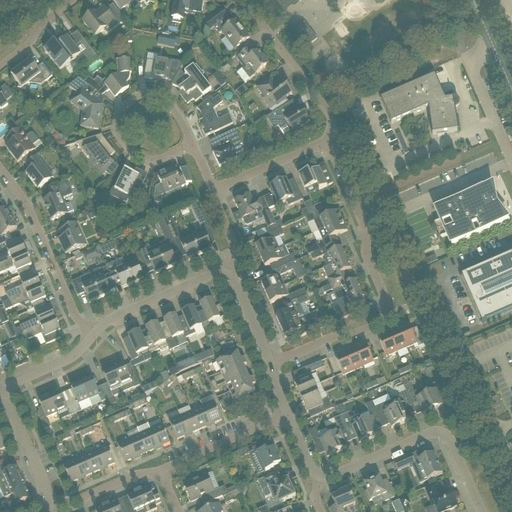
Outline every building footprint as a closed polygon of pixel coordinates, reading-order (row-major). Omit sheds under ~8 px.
[(154,5),(154,0),(112,0),(120,11),(135,1),(138,6),(143,2),(147,6),(150,4),(154,5)] [(174,0),(174,3),(172,19),(173,19),(182,21),(183,21),(185,14),(193,15),(193,13),(202,15),(203,5),(204,0),(174,0)] [(83,23),(89,31),(94,37),(103,30),(107,35),(125,21),(119,13),(113,5),(112,6),(114,7),(108,12),(104,7),(95,14),(97,16),(94,17),(91,14),(85,19),(86,21),(83,23)] [(156,22),(163,23),(164,16),(157,14),(156,22)] [(213,18),(205,24),(203,25),(209,32),(214,28),(218,25),(213,18)] [(234,50),(242,45),(249,38),(236,21),(231,24),(227,18),(218,25),(214,28),(218,34),(221,33),(234,50)] [(294,31),(306,48),(317,40),(304,23),(294,31)] [(45,49),(45,52),(50,58),(54,64),(55,64),(62,59),(66,65),(67,64),(80,55),(88,64),(97,57),(92,51),(86,43),(77,50),(67,37),(57,46),(54,42),(45,49)] [(249,80),(256,75),(262,71),(270,65),(263,56),(262,57),(257,52),(254,55),(249,49),(241,56),(236,59),(244,68),(241,70),(249,80)] [(178,74),(180,71),(184,63),(170,61),(170,63),(156,61),(157,56),(148,54),(144,79),(153,81),(154,78),(167,81),(169,71),(172,71),(178,74)] [(97,78),(94,82),(95,83),(107,92),(109,91),(114,97),(118,97),(117,94),(121,94),(129,88),(126,85),(126,84),(127,84),(127,83),(128,83),(128,82),(129,81),(129,80),(129,79),(130,79),(130,78),(130,77),(130,76),(130,75),(130,74),(131,74),(130,64),(129,59),(119,60),(120,73),(111,80),(109,77),(103,82),(97,78)] [(218,69),(224,64),(220,59),(214,64),(218,69)] [(52,77),(49,72),(43,64),(36,69),(30,61),(11,76),(18,85),(17,89),(25,90),(26,86),(34,80),(46,81),(52,77)] [(219,69),(224,76),(232,69),(227,63),(219,69)] [(180,71),(178,74),(172,86),(178,89),(180,93),(181,92),(184,95),(181,97),(187,105),(193,101),(195,103),(211,91),(200,77),(203,75),(196,67),(184,76),(180,71)] [(435,77),(381,101),(391,125),(428,109),(432,136),(458,132),(458,133),(459,133),(455,110),(456,110),(457,110),(457,109),(458,109),(458,108),(458,107),(459,107),(459,106),(459,105),(459,104),(459,103),(458,102),(458,101),(457,101),(456,100),(455,100),(454,100),(453,98),(452,98),(453,100),(445,101),(435,77)] [(88,86),(91,89),(95,83),(94,82),(88,78),(84,83),(88,86)] [(91,89),(88,86),(84,83),(79,79),(68,87),(77,94),(70,103),(83,113),(80,127),(98,131),(103,106),(92,98),(93,97),(91,95),(94,91),(91,89)] [(268,97),(276,108),(286,100),(285,98),(292,93),(282,81),(276,86),(270,79),(256,89),(265,100),(268,97)] [(50,83),(54,88),(58,85),(54,80),(50,83)] [(244,86),(236,92),(240,97),(248,91),(244,86)] [(211,98),(203,105),(195,111),(197,110),(202,115),(200,117),(202,121),(198,122),(201,128),(205,138),(214,133),(233,125),(229,116),(218,121),(213,110),(223,103),(218,97),(213,101),(211,98)] [(293,102),(284,107),(266,119),(274,130),(278,128),(285,139),(302,132),(300,128),(310,123),(303,112),(299,114),(296,110),(297,109),(293,102)] [(38,141),(33,134),(31,134),(26,138),(19,130),(7,139),(14,149),(9,152),(18,164),(32,153),(36,150),(32,145),(38,141)] [(242,146),(238,137),(235,130),(227,134),(218,139),(222,149),(213,153),(219,167),(237,159),(233,150),(242,146)] [(58,140),(55,142),(56,144),(59,141),(63,142),(64,139),(62,136),(58,136),(58,140)] [(92,139),(76,144),(87,159),(91,158),(104,175),(114,163),(110,158),(114,153),(108,145),(105,146),(102,136),(92,139)] [(272,147),(270,148),(265,146),(264,144),(261,145),(265,154),(273,150),(272,147)] [(252,156),(258,158),(261,151),(254,149),(252,156)] [(25,166),(30,171),(28,172),(30,175),(28,177),(38,190),(53,179),(41,163),(41,162),(37,157),(25,166)] [(193,183),(187,168),(180,171),(181,174),(176,177),(173,170),(158,176),(157,175),(157,176),(160,184),(159,186),(155,188),(155,189),(154,200),(165,195),(193,183)] [(113,189),(110,197),(126,204),(133,190),(138,193),(146,176),(140,173),(138,177),(125,170),(122,176),(120,175),(117,182),(119,182),(115,190),(113,189)] [(319,190),(324,188),(333,184),(329,174),(322,177),(320,171),(317,170),(309,174),(308,171),(298,175),(302,185),(304,190),(316,185),(319,190)] [(46,209),(51,222),(69,214),(73,212),(70,204),(66,206),(63,199),(72,195),(67,181),(57,187),(57,189),(56,189),(47,193),(50,200),(43,202),(44,205),(45,205),(47,208),(46,209)] [(271,185),(269,190),(271,194),(274,195),(275,198),(278,206),(286,203),(288,207),(302,201),(294,181),(293,181),(295,186),(289,189),(285,181),(278,184),(276,183),(271,185)] [(481,187),(482,188),(435,208),(440,221),(434,224),(440,239),(447,236),(451,247),(508,222),(509,224),(509,223),(481,187)] [(195,190),(190,193),(195,204),(200,201),(195,190)] [(249,196),(235,202),(243,219),(245,225),(247,226),(251,224),(249,219),(262,213),(263,215),(269,213),(268,210),(263,199),(258,201),(257,200),(252,202),(249,196)] [(269,196),(263,199),(268,210),(274,208),(269,196)] [(306,209),(306,210),(309,217),(315,214),(315,213),(310,202),(304,204),(306,209)] [(0,225),(11,219),(5,209),(0,211),(0,225)] [(413,220),(419,218),(416,210),(409,213),(413,220)] [(87,214),(89,221),(96,218),(93,211),(87,214)] [(318,232),(343,221),(338,211),(318,220),(315,214),(309,217),(304,218),(307,225),(314,222),(318,232)] [(192,239),(200,255),(211,250),(206,237),(212,235),(202,213),(195,216),(201,229),(199,230),(196,232),(198,236),(192,239)] [(268,228),(275,225),(269,213),(263,215),(268,228)] [(171,216),(163,219),(167,228),(175,225),(171,216)] [(0,246),(5,244),(12,241),(8,234),(17,228),(11,219),(0,225),(0,246)] [(168,245),(173,243),(173,242),(167,228),(163,219),(157,222),(166,242),(167,245),(168,245)] [(343,221),(318,232),(322,241),(316,244),(320,252),(333,246),(338,243),(335,237),(347,232),(343,221)] [(281,222),(275,225),(277,230),(281,229),(283,228),(281,222)] [(86,246),(77,224),(60,232),(65,243),(61,245),(65,255),(86,246)] [(268,228),(264,230),(267,235),(277,230),(275,225),(268,228)] [(260,258),(279,250),(274,240),(284,236),(281,229),(277,230),(267,235),(269,241),(256,247),(260,258)] [(188,260),(200,255),(192,239),(186,242),(183,237),(173,242),(173,243),(177,250),(182,248),(188,260)] [(0,256),(0,265),(28,254),(26,251),(25,251),(21,243),(18,244),(16,239),(12,241),(5,244),(7,249),(7,250),(8,253),(0,256)] [(109,253),(105,245),(98,248),(102,256),(109,253)] [(320,252),(313,254),(315,258),(316,260),(324,257),(325,260),(324,260),(327,267),(332,265),(346,259),(341,248),(335,251),(333,246),(320,252)] [(155,275),(166,270),(159,254),(156,247),(145,251),(139,253),(145,267),(151,265),(155,275)] [(278,262),(281,268),(295,262),(292,255),(289,257),(285,247),(279,250),(260,258),(265,268),(278,262)] [(96,249),(83,256),(86,263),(100,257),(96,249)] [(159,254),(166,270),(177,265),(169,249),(159,254)] [(133,285),(144,280),(139,270),(145,267),(139,253),(133,256),(136,263),(126,268),(133,285)] [(0,274),(15,268),(16,272),(17,272),(19,277),(31,272),(28,267),(31,266),(28,257),(29,257),(28,254),(0,265),(0,274)] [(511,255),(462,277),(462,278),(464,277),(472,296),(476,294),(480,302),(475,304),(484,322),(482,323),(482,324),(511,310),(511,255)] [(332,265),(327,267),(323,269),(327,279),(327,280),(330,286),(343,280),(341,274),(351,270),(346,259),(332,265)] [(106,268),(113,284),(119,282),(122,289),(133,285),(126,268),(122,260),(110,265),(110,266),(106,268)] [(275,278),(261,284),(266,295),(284,287),(280,276),(293,270),(290,264),(281,268),(272,272),(275,278)] [(108,287),(113,284),(106,268),(100,271),(98,270),(90,273),(90,275),(91,278),(93,282),(100,299),(111,294),(108,287)] [(309,268),(303,270),(306,277),(312,274),(309,268)] [(5,294),(9,301),(42,287),(41,284),(39,284),(36,276),(33,277),(31,272),(19,277),(21,282),(23,286),(5,294)] [(312,281),(314,278),(312,274),(306,277),(309,283),(312,281)] [(91,278),(90,275),(71,283),(77,297),(85,294),(89,304),(100,299),(93,282),(91,278)] [(330,286),(333,291),(337,302),(339,302),(361,292),(356,281),(346,286),(343,280),(330,286)] [(324,295),(333,291),(330,286),(322,290),(324,295)] [(44,290),(42,287),(9,301),(2,304),(6,312),(30,301),(34,310),(45,305),(43,300),(46,298),(42,290),(44,290)] [(270,305),(288,297),(284,287),(266,295),(270,305)] [(303,290),(290,296),(293,302),(306,297),(303,290)] [(342,312),(338,314),(341,320),(357,313),(355,308),(366,303),(361,292),(339,302),(342,310),(341,310),(342,312)] [(0,296),(0,298),(2,304),(9,301),(5,294),(0,296)] [(286,313),(276,317),(280,328),(298,320),(298,319),(304,317),(300,307),(309,302),(306,297),(293,302),(283,306),(286,313)] [(203,312),(196,315),(202,327),(203,331),(205,330),(214,326),(212,323),(220,319),(211,300),(200,305),(203,312)] [(20,327),(23,334),(23,335),(57,320),(55,317),(54,317),(50,309),(47,310),(45,305),(34,310),(36,315),(36,316),(37,319),(20,327)] [(180,326),(184,335),(185,339),(196,334),(194,330),(202,327),(193,308),(182,313),(186,324),(180,326)] [(176,338),(184,335),(180,326),(176,316),(164,321),(168,331),(162,334),(167,347),(168,348),(170,352),(180,347),(178,342),(176,338)] [(328,326),(326,322),(324,319),(318,322),(321,329),(328,326)] [(21,335),(24,343),(44,334),(45,338),(43,339),(46,346),(61,339),(58,332),(60,331),(57,323),(58,323),(57,320),(23,335),(23,334),(21,335)] [(298,332),(301,338),(318,331),(314,322),(302,327),(298,320),(280,328),(285,338),(298,332)] [(168,348),(167,347),(162,334),(158,324),(146,329),(150,339),(144,342),(148,351),(149,355),(160,350),(161,352),(168,348)] [(11,325),(6,327),(8,333),(14,331),(11,325)] [(410,329),(400,334),(406,349),(413,346),(414,349),(424,345),(420,337),(415,340),(410,329)] [(152,360),(149,355),(148,351),(144,342),(140,332),(128,337),(132,347),(127,350),(126,347),(125,348),(132,363),(142,358),(145,363),(152,360)] [(406,349),(400,334),(390,338),(396,353),(406,349)] [(386,357),(396,353),(390,338),(380,343),(386,357)] [(229,340),(219,345),(223,354),(225,353),(230,351),(233,350),(229,340)] [(15,351),(20,348),(17,341),(12,344),(15,351)] [(357,353),(363,368),(373,363),(367,348),(357,353)] [(0,372),(1,374),(4,373),(11,370),(5,356),(3,358),(0,351),(0,372)] [(195,363),(213,359),(211,352),(194,356),(195,363)] [(243,367),(247,366),(244,359),(240,360),(237,353),(216,363),(225,383),(246,374),(243,367)] [(353,372),(363,368),(357,353),(347,357),(353,372)] [(353,372),(347,357),(336,362),(343,376),(353,372)] [(321,362),(303,370),(306,376),(323,368),(321,362)] [(124,393),(134,389),(140,386),(134,374),(129,377),(124,366),(122,367),(121,365),(115,367),(116,369),(114,370),(121,386),(124,393)] [(186,365),(177,368),(179,373),(188,370),(186,365)] [(434,370),(432,365),(426,368),(424,369),(426,374),(434,370)] [(190,379),(203,373),(201,368),(188,374),(190,379)] [(107,384),(102,387),(107,400),(113,398),(124,393),(121,386),(114,370),(103,375),(107,384)] [(159,376),(163,385),(164,384),(169,379),(169,380),(169,379),(166,372),(159,376)] [(225,383),(230,394),(234,403),(255,394),(252,387),(255,385),(252,379),(249,380),(246,374),(225,383)] [(294,384),(298,394),(314,387),(310,377),(294,384)] [(172,384),(169,380),(169,379),(164,384),(167,388),(172,384)] [(92,380),(82,384),(89,400),(92,407),(102,403),(107,400),(102,387),(96,389),(92,380)] [(156,383),(149,386),(151,391),(158,389),(156,383)] [(426,395),(433,411),(443,407),(438,395),(442,393),(438,383),(428,387),(431,393),(426,395)] [(75,398),(70,400),(76,415),(81,412),(82,412),(79,405),(89,400),(82,384),(71,389),(75,398)] [(164,384),(163,385),(159,388),(162,392),(167,388),(164,384)] [(149,386),(143,388),(145,394),(151,391),(149,386)] [(298,394),(302,403),(319,396),(314,387),(298,394)] [(412,389),(406,392),(412,406),(418,403),(423,415),(433,411),(426,395),(423,389),(414,393),(412,389)] [(371,400),(377,397),(374,391),(368,394),(371,400)] [(394,409),(401,425),(411,421),(406,409),(412,406),(406,392),(399,395),(400,397),(391,401),(394,409)] [(76,415),(70,400),(64,403),(60,394),(58,395),(57,393),(51,396),(52,397),(49,398),(57,415),(57,414),(60,421),(76,415)] [(139,395),(136,397),(131,399),(133,405),(138,403),(141,401),(139,395)] [(319,396),(302,403),(307,413),(319,408),(322,414),(332,410),(331,406),(328,399),(321,402),(319,396)] [(38,416),(45,431),(51,428),(47,419),(57,415),(49,398),(39,403),(44,414),(38,416)] [(208,399),(200,402),(202,408),(210,426),(222,421),(218,412),(214,403),(210,404),(208,399)] [(375,409),(379,419),(385,416),(391,430),(401,425),(394,409),(391,401),(375,408),(375,409)] [(360,418),(369,439),(379,435),(373,421),(379,419),(375,409),(375,408),(372,402),(365,406),(368,413),(359,417),(360,418)] [(191,413),(199,431),(210,426),(202,408),(191,413)] [(84,420),(81,412),(76,415),(79,422),(84,420)] [(191,413),(180,417),(188,435),(199,431),(191,413)] [(346,414),(340,417),(346,432),(353,429),(359,444),(369,439),(360,418),(359,417),(359,416),(350,420),(347,414),(346,414)] [(177,440),(188,435),(180,417),(169,422),(177,440)] [(346,432),(340,417),(333,420),(336,425),(326,429),(326,430),(327,430),(330,438),(337,453),(347,449),(340,434),(346,432)] [(158,449),(150,431),(148,424),(137,429),(140,435),(147,453),(158,449)] [(150,431),(158,449),(170,444),(162,426),(150,431)] [(315,429),(309,432),(314,445),(320,442),(321,442),(315,429)] [(140,435),(129,440),(136,458),(147,453),(140,435)] [(330,438),(321,442),(320,442),(327,458),(337,453),(330,438)] [(136,458),(129,440),(117,445),(125,463),(136,458)] [(257,454),(265,472),(274,469),(273,467),(281,463),(274,448),(266,452),(265,450),(263,451),(261,445),(252,449),(255,455),(257,454)] [(96,451),(104,469),(115,464),(107,446),(96,451)] [(248,448),(237,452),(240,459),(248,455),(247,453),(250,452),(248,448)] [(85,456),(93,474),(104,469),(96,451),(85,456)] [(420,485),(427,481),(442,475),(434,455),(418,461),(424,474),(416,477),(420,485)] [(74,461),(82,479),(93,474),(85,456),(74,461)] [(415,464),(411,456),(394,463),(398,472),(415,464)] [(70,484),(82,479),(74,461),(62,466),(70,484)] [(0,469),(0,488),(21,479),(16,468),(10,471),(8,466),(0,469)] [(257,482),(265,499),(271,496),(273,502),(278,504),(286,501),(296,497),(289,483),(283,481),(281,482),(278,473),(257,482)] [(222,498),(228,495),(224,487),(214,492),(207,476),(193,482),(192,480),(183,483),(183,482),(182,482),(191,503),(212,494),(215,501),(222,498)] [(394,498),(392,494),(388,485),(383,488),(379,478),(364,484),(367,492),(365,493),(369,502),(382,497),(384,502),(394,498)] [(395,478),(390,480),(395,489),(400,487),(395,478)] [(21,479),(0,488),(0,489),(4,499),(12,496),(26,489),(21,479)] [(154,504),(155,506),(161,504),(156,492),(151,494),(148,487),(137,492),(146,511),(150,511),(148,507),(154,504)] [(245,487),(238,491),(241,498),(241,499),(245,497),(247,491),(245,487)] [(433,506),(424,510),(424,511),(444,511),(449,510),(450,511),(454,509),(454,508),(457,507),(450,492),(444,495),(441,489),(434,492),(432,488),(426,491),(433,506)] [(15,502),(10,504),(13,511),(21,511),(27,510),(24,503),(30,500),(26,489),(12,496),(15,502)] [(329,510),(329,511),(346,511),(345,509),(355,505),(352,499),(348,489),(338,494),(338,496),(332,499),(335,507),(329,510)] [(237,491),(228,495),(222,498),(225,505),(241,498),(238,491),(237,491)] [(130,503),(124,506),(126,511),(146,511),(137,492),(127,497),(130,503)] [(411,505),(407,496),(399,500),(400,503),(403,509),(411,505)] [(391,505),(394,511),(403,511),(399,501),(391,505)] [(105,506),(107,511),(126,511),(124,506),(119,508),(116,502),(105,506)]
